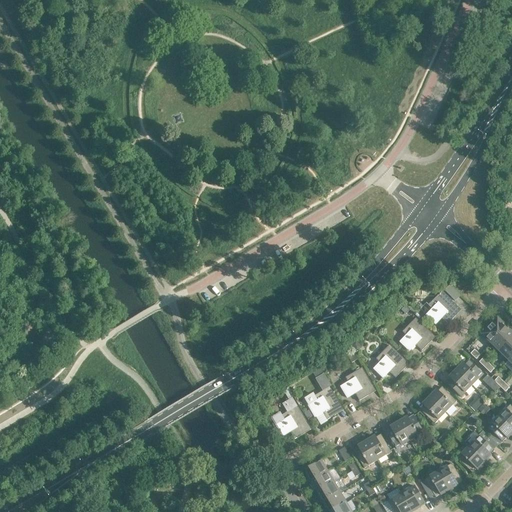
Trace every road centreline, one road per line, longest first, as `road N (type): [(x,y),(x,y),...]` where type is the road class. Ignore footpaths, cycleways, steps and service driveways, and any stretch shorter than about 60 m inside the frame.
road 1 (residential): [(506,286),(397,395),(283,464)]
road 2 (secondary): [(91,464),(302,337)]
road 3 (secondary): [(302,337),(353,305),(435,222)]
road 4 (secondary): [(422,212),(302,337)]
road 5 (secondary): [(511,75),(422,212)]
road 6 (secondary): [(435,222),(489,138),(511,80)]
